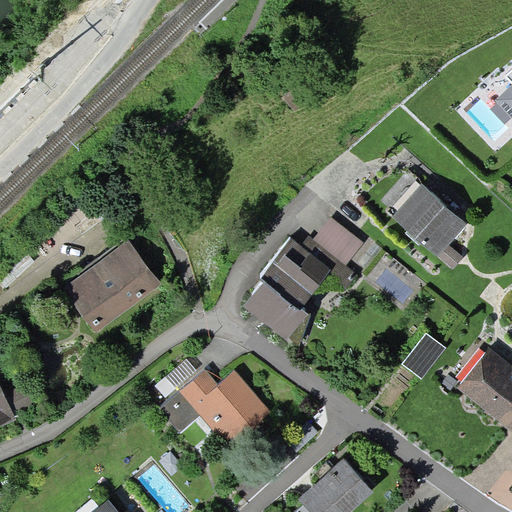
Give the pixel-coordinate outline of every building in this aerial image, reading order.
[(303,78),(280,97),(291,110),(314,90),(303,78)] [(511,85),(499,98),(511,112),(511,85)] [(470,225),(419,182),(389,219),(452,272),(463,258),(451,248),(470,225)] [(261,283),(243,302),(298,345),(308,313),(298,305),(325,277),(346,291),(358,277),(344,266),(364,246),(331,218),(305,247),(290,236),(276,251),(253,278),(261,283)] [(125,240),(61,288),(95,333),(159,285),(125,240)] [(426,332),(400,363),(419,379),(445,347),(426,332)] [(511,424),(511,368),(491,351),(462,385),(511,426),(511,424)] [(189,355),(155,382),(164,393),(197,366),(189,355)] [(206,371),(160,410),(179,433),(199,416),(226,448),(271,410),(237,369),(218,385),(206,371)] [(30,382),(8,392),(16,411),(38,401),(30,382)] [(0,393),(0,426),(12,421),(0,393)] [(344,456),(298,498),(311,511),(348,511),(374,489),(344,456)] [(119,511),(108,499),(92,511),(119,511)]
